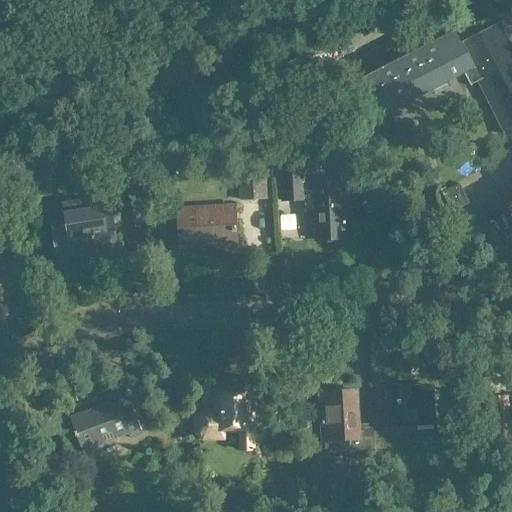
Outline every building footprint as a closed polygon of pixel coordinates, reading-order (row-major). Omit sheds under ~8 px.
[(508,135),(511,132),(511,50),(499,25),(461,44),(455,33),(450,35),(440,15),(423,23),(434,43),(356,83),(375,119),(473,68),(508,135)] [(342,165),(367,163),(366,148),(341,150),(342,165)] [(281,202),(305,200),(306,212),(315,212),(316,240),(346,239),(343,183),(307,185),(306,164),(279,165),(281,202)] [(267,198),(265,166),(259,167),(259,175),(239,176),(241,200),(267,198)] [(147,202),(142,171),(126,173),(127,181),(112,184),(116,207),(147,202)] [(470,203),(459,183),(441,193),(452,212),(470,203)] [(66,204),(68,220),(52,222),(58,260),(118,251),(112,213),(104,214),(101,199),(66,204)] [(234,206),(195,208),(176,209),(177,242),(220,240),(221,245),(236,244),(234,206)] [(4,286),(16,284),(8,232),(0,247),(0,266),(1,266),(4,286)] [(385,390),(387,413),(372,414),(373,423),(374,449),(392,448),(390,426),(433,424),(431,388),(385,390)] [(373,423),(358,425),(356,392),(321,393),(322,422),(321,422),(322,443),(349,441),(351,461),(375,459),(374,449),(373,423)] [(216,396),(216,411),(206,411),(200,417),(199,429),(205,436),(219,436),(219,428),(242,429),(242,450),(254,450),(254,396),(216,396)] [(132,410),(121,414),(117,404),(71,420),(82,450),(111,440),(111,442),(128,436),(129,439),(141,435),(132,410)] [(0,498),(20,491),(6,456),(0,458),(0,498)] [(307,475),(286,479),(290,504),(311,500),(307,475)]
